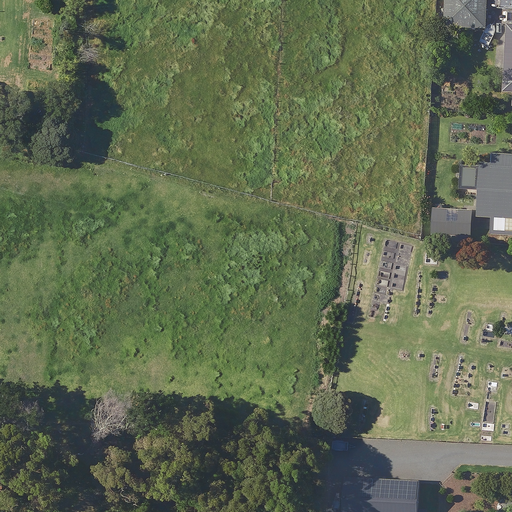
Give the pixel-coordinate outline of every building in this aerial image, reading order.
[(483,29),(483,0),(444,0),(444,28),(483,29)] [(511,26),(507,26),(501,94),(511,95),(511,96),(511,108),(511,107),(511,26)] [(511,159),(491,159),(491,169),(461,168),(460,189),(478,190),(477,217),(493,218),(492,233),(511,233),(511,159)] [(468,214),(432,212),(431,232),(466,235),(468,214)] [(415,511),(417,485),(346,481),(344,511),(415,511)]
